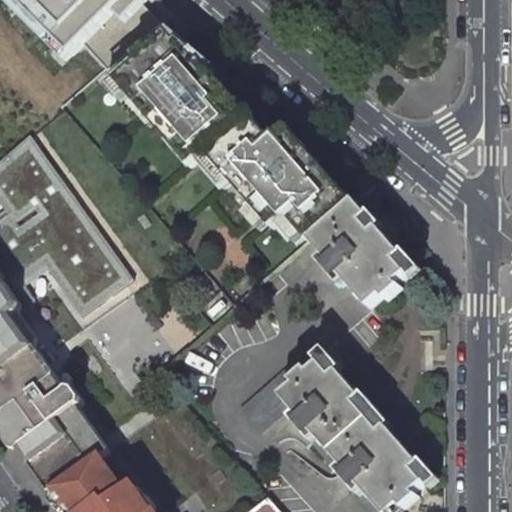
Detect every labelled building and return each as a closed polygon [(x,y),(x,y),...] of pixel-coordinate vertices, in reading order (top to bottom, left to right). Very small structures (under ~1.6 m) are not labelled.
[(145,0),(16,0),(70,54),(83,43),(106,70),(160,23),(142,3),(145,0)] [(209,154),(248,120),(231,100),(235,97),(204,62),(201,66),(192,56),(196,53),(183,42),(180,45),(160,23),(106,70),(171,144),(179,136),(201,162),(209,154)] [(253,117),(248,120),(209,154),(234,183),(275,230),(290,217),(312,243),(313,242),(356,205),(326,170),(307,149),(300,140),(298,142),(289,131),(275,142),(253,117)] [(132,284),(30,136),(0,162),(0,201),(9,214),(0,220),(0,257),(13,277),(7,281),(12,288),(44,266),(82,320),(132,284)] [(179,136),(171,144),(193,169),(201,162),(179,136)] [(201,162),(226,190),(234,183),(209,154),(201,162)] [(406,257),(359,202),(356,205),(313,242),(333,265),(328,269),(338,282),(344,277),(372,310),(386,298),(388,302),(404,288),(401,285),(411,275),(399,262),(406,257)] [(0,421),(41,478),(54,496),(59,492),(106,459),(96,444),(100,441),(93,433),(78,412),(82,409),(83,404),(75,394),(70,393),(67,395),(57,381),(19,319),(23,316),(24,305),(12,288),(7,281),(13,277),(0,257),(0,421)] [(321,364),(310,349),(242,409),(263,434),(287,413),(292,420),(297,415),(284,397),(297,385),(291,379),(307,366),(312,372),(321,364)] [(334,377),(322,363),(321,364),(312,372),(307,366),(291,379),(297,385),(284,397),(297,415),(292,420),(311,442),(340,475),(354,490),(361,497),(366,492),(383,511),(397,511),(402,508),(403,507),(405,511),(421,497),(418,493),(428,485),(415,471),(422,465),(389,427),(382,433),(357,404),(364,398),(340,371),(334,377)] [(158,511),(156,511),(154,511),(144,498),(147,497),(140,487),(136,487),(129,491),(106,459),(59,492),(72,511),(158,511)] [(361,497),(354,490),(350,493),(367,511),(404,511),(402,508),(397,511),(383,511),(366,492),(361,497)] [(72,511),(59,492),(54,496),(65,511),(72,511)] [(158,507),(152,497),(147,497),(144,498),(154,511),(156,511),(158,511),(158,507)] [(280,511),(269,499),(252,511),(280,511)]
